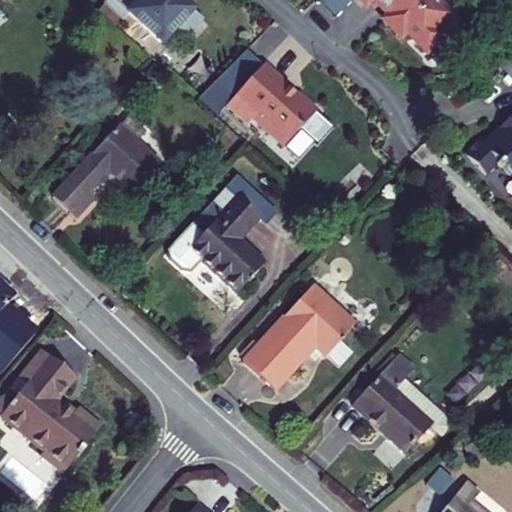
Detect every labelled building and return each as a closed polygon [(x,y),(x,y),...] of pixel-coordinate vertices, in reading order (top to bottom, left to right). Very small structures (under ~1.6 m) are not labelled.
[(201,23),(174,0),(140,0),(125,18),(160,48),(175,30),(182,37),(189,36),(201,23)] [(333,17),(349,0),(315,0),(333,17)] [(435,0),(357,0),(365,8),(373,0),(389,14),(383,20),(401,39),(407,34),(427,55),(443,38),(437,32),(452,16),(435,0)] [(142,77),(151,85),(161,74),(152,65),(142,77)] [(282,86),(262,66),(224,107),(245,126),(252,119),(283,147),(315,111),(297,94),(293,98),(280,87),(282,86)] [(108,174),(129,193),(157,164),(135,144),(145,133),(128,117),(119,127),(118,127),(50,199),(74,222),(95,200),(89,195),(108,174)] [(511,123),(505,130),(502,126),(482,145),(478,141),(464,154),(485,175),(498,163),(511,177),(511,123)] [(157,164),(129,193),(131,195),(159,165),(157,164)] [(186,253),(234,297),(262,266),(237,242),(256,221),(233,200),(186,253)] [(0,313),(15,299),(0,284),(0,313)] [(336,345),(353,327),(311,288),(241,365),(272,393),(313,349),(337,370),(348,357),(336,345)] [(39,353),(30,365),(35,371),(46,359),(39,353)] [(401,380),(411,368),(397,356),(351,407),(403,456),(428,430),(439,440),(445,433),(444,418),(401,380)] [(8,392),(0,401),(0,409),(69,466),(98,430),(75,412),(74,414),(69,419),(56,409),(51,405),(72,380),(46,359),(35,371),(30,365),(17,381),(23,387),(15,398),(8,392)] [(17,381),(8,392),(15,398),(23,387),(17,381)] [(69,419),(74,414),(61,403),(56,409),(69,419)] [(69,466),(0,409),(0,413),(1,415),(0,416),(0,420),(41,453),(38,457),(61,475),(69,466)] [(489,455),(480,439),(462,450),(472,465),(489,455)] [(439,497),(453,481),(437,468),(424,484),(439,497)] [(477,511),(470,506),(479,496),(466,485),(442,511),(477,511)]
